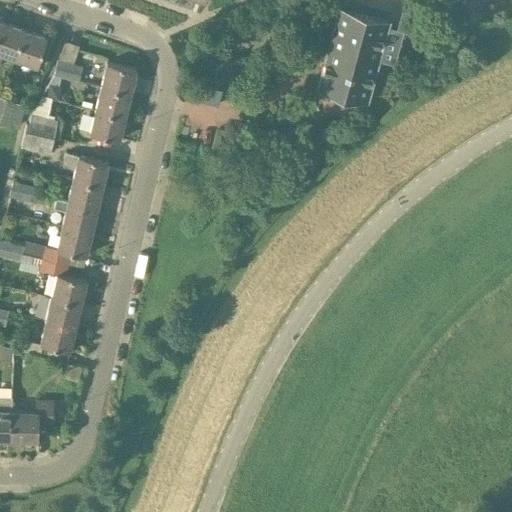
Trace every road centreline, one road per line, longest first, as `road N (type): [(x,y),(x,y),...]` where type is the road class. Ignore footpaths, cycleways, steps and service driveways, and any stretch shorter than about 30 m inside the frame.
road 1 (residential): [(0,474),(45,476),(86,433),(166,102),(167,69),(155,43),(32,0)]
road 2 (unclassified): [(511,127),(403,197),(358,244),(273,350),(203,511)]
